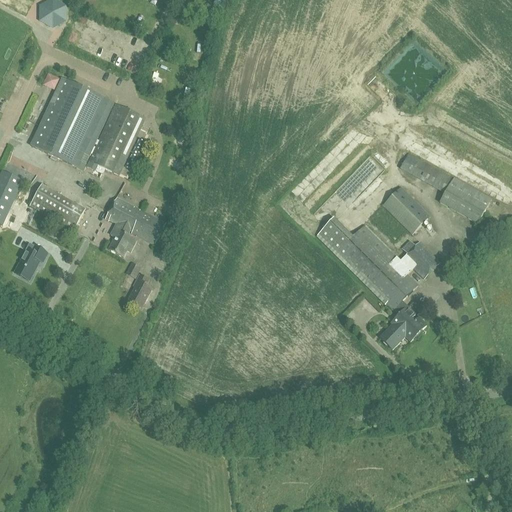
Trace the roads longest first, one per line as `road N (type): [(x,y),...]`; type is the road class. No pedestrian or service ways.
road 1 (tertiary): [(465,397),(216,433),(0,322)]
road 2 (unknown): [(32,339),(90,231),(91,214),(85,197),(1,144)]
road 3 (unknown): [(1,144),(49,60),(122,94)]
road 4 (unknown): [(492,457),(484,477),(382,511)]
